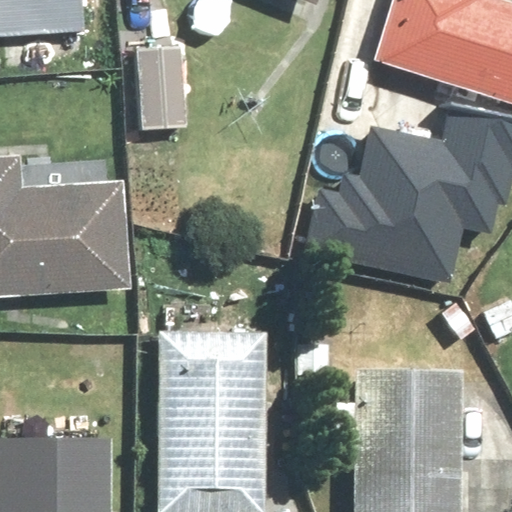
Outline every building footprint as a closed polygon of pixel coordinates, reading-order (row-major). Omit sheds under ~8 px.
[(66,0),(0,0),(0,54),(69,53),(66,0)] [(230,0),(294,28),(306,0),(230,0)] [(511,0),(372,0),(356,56),(511,102),(511,0)] [(120,47),(120,141),(182,141),(182,47),(120,47)] [(318,180),(307,237),(445,266),(455,216),(483,222),(490,191),(504,194),(511,163),(511,115),(446,102),(440,131),(367,116),(357,165),(346,162),(341,185),(318,180)] [(6,182),(0,182),(0,308),(112,305),(108,193),(7,196),(6,182)] [(147,344),(144,511),(254,511),(257,346),(147,344)] [(445,511),(448,392),(336,390),(333,511),(445,511)] [(97,511),(99,454),(0,452),(0,511),(97,511)]
